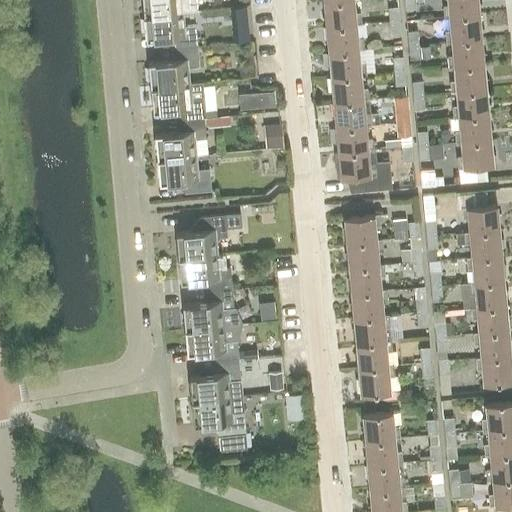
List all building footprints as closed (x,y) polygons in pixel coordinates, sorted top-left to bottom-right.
[(142,0),(144,14),(182,11),(180,0),(142,0)] [(356,12),(354,0),(332,0),(324,1),(327,26),(357,23),(357,24),(362,23),(361,12),(356,12)] [(416,8),(415,0),(405,0),(406,9),(416,8)] [(480,13),(478,0),(447,0),(448,5),(444,5),(445,16),(449,16),(449,15),(480,13)] [(389,7),(390,21),(400,20),(399,6),(389,7)] [(183,26),(182,11),(144,14),(146,39),(171,36),(172,48),(198,45),(196,25),(183,26)] [(482,38),(480,13),(449,15),(449,16),(451,30),(446,30),(447,41),(452,41),(452,40),(482,38)] [(401,34),(400,20),(390,21),(391,35),(401,34)] [(358,37),(357,24),(357,23),(327,26),(329,51),(359,48),(359,49),(364,48),(363,37),(358,37)] [(237,29),(239,42),(251,41),(249,28),(237,29)] [(408,31),(409,45),(419,44),(418,30),(408,31)] [(484,63),(482,38),(452,40),(452,41),(453,55),(448,55),(449,67),(454,66),(454,65),(484,63)] [(421,58),(419,44),(409,45),(410,59),(421,58)] [(429,44),(421,45),(422,56),(430,55),(429,44)] [(200,66),(198,45),(172,48),(173,59),(149,62),(151,86),(189,83),(187,67),(200,66)] [(361,63),(359,49),(359,48),(329,51),(331,76),(362,73),(362,74),(366,73),(365,62),(361,63)] [(393,57),(395,71),(405,70),(403,56),(393,57)] [(487,88),(484,63),(454,65),(454,66),(455,80),(450,80),(452,92),(456,91),(487,88)] [(406,84),(405,70),(395,71),(396,85),(406,84)] [(363,88),(362,74),(362,73),(331,76),(334,101),(364,98),(364,99),(369,98),(368,87),(363,88)] [(413,81),(414,95),(424,94),(423,80),(413,81)] [(214,81),(152,87),(155,110),(177,109),(179,119),(218,115),(214,81)] [(489,113),(487,88),(456,91),(458,105),(453,105),(454,117),(459,116),(489,113)] [(274,109),(273,93),(238,95),(239,112),(274,109)] [(425,108),(424,94),(414,95),(415,109),(425,108)] [(365,113),(364,99),(364,98),(334,101),(336,126),(366,123),(366,124),(371,124),(370,112),(365,113)] [(398,107),(399,121),(409,120),(408,106),(398,107)] [(491,138),(489,113),(459,116),(460,130),(455,131),(456,142),(461,141),(491,138)] [(229,125),(228,115),(211,117),(211,126),(229,125)] [(207,138),(205,117),(178,120),(180,131),(155,133),(157,158),(195,154),(194,139),(207,138)] [(411,134),(409,120),(399,121),(401,135),(411,134)] [(282,123),(264,125),(266,148),(284,146),(282,123)] [(368,138),(366,124),(366,123),(336,126),(338,151),(369,148),(369,149),(373,149),(372,137),(368,138)] [(417,131),(419,145),(429,144),(427,130),(417,131)] [(401,146),(401,138),(385,140),(386,147),(401,146)] [(494,164),(491,138),(461,141),(462,155),(457,156),(459,167),(494,164)] [(430,158),(429,144),(419,145),(420,159),(430,158)] [(402,146),(403,161),(413,160),(412,145),(402,146)] [(376,149),(373,149),(369,149),(369,148),(338,151),(341,177),(347,177),(351,192),(393,188),(390,160),(377,161),(376,149)] [(197,169),(195,154),(157,158),(160,182),(184,180),(185,192),(211,190),(209,168),(197,169)] [(444,184),(443,175),(434,176),(434,169),(421,170),(422,186),(444,184)] [(433,194),(423,195),(425,213),(435,213),(433,194)] [(468,218),(469,231),(469,232),(500,229),(497,203),(462,207),(463,218),(468,218)] [(228,236),(227,227),(242,226),(241,212),(199,216),(201,230),(176,232),(179,256),(216,253),(215,238),(228,236)] [(344,217),(347,243),(377,240),(377,239),(376,225),(381,225),(379,214),(344,217)] [(408,237),(406,219),(393,220),(395,238),(408,237)] [(425,220),(427,234),(437,233),(436,219),(425,220)] [(409,222),(410,237),(420,236),(419,221),(409,222)] [(502,254),(500,229),(469,232),(469,231),(465,232),(466,243),(470,243),(472,256),(472,257),(502,254)] [(438,247),(437,233),(427,234),(428,248),(438,247)] [(382,239),(377,239),(377,240),(347,243),(349,268),(379,265),(379,264),(378,251),(383,250),(382,239)] [(412,259),(412,261),(422,261),(421,247),(411,248),(412,259)] [(401,248),(402,260),(412,259),(411,248),(401,248)] [(218,268),(216,253),(179,256),(181,281),(205,278),(206,290),(232,287),(231,267),(218,268)] [(504,279),(502,254),(472,257),(472,256),(467,257),(468,268),(473,268),(474,282),(504,279)] [(424,274),(422,261),(412,261),(414,275),(424,274)] [(384,264),(379,264),(379,265),(349,268),(351,293),(382,290),(382,289),(380,276),(385,275),(384,264)] [(430,272),(432,286),(442,285),(440,271),(430,272)] [(507,304),(504,279),(474,282),(469,282),(470,293),(475,293),(476,307),(507,304)] [(443,299),(442,285),(432,286),(433,300),(443,299)] [(234,308),(233,295),(232,287),(206,290),(207,301),(183,304),(185,328),(242,323),(234,308)] [(387,289),(382,289),(382,290),(351,293),(354,318),(384,315),(383,301),(388,300),(387,289)] [(416,298),(417,312),(427,311),(426,297),(416,298)] [(509,329),(507,304),(476,307),(472,307),(473,318),(477,318),(479,332),(509,329)] [(428,325),(427,311),(417,312),(418,326),(428,325)] [(389,314),(384,315),(354,318),(356,343),(386,340),(385,326),(390,325),(389,314)] [(435,322),(436,336),(446,335),(445,321),(435,322)] [(239,359),(237,338),(243,323),(242,323),(185,328),(187,352),(212,350),(213,362),(239,359)] [(511,355),(509,329),(479,332),(474,332),(475,344),(480,343),(481,357),(511,355)] [(448,349),(446,335),(436,336),(437,350),(448,349)] [(391,339),(386,340),(356,343),(358,368),(389,365),(387,351),(392,351),(391,339)] [(420,348),(422,362),(432,361),(430,347),(420,348)] [(243,350),(244,359),(258,357),(257,348),(243,350)] [(511,380),(511,359),(511,355),(481,357),(476,357),(477,369),(482,368),(484,383),(511,380)] [(438,359),(440,374),(450,373),(448,358),(438,359)] [(242,395),(239,359),(213,362),(214,373),(190,375),(192,400),(242,395)] [(433,375),(432,361),(422,362),(423,376),(433,375)] [(393,364),(389,365),(358,368),(361,394),(391,391),(390,376),(395,376),(393,364)] [(282,371),(268,373),(270,389),(283,388),(282,371)] [(285,395),(287,412),(305,411),(303,394),(285,395)] [(246,433),(244,410),(242,395),(192,400),(194,424),(218,422),(220,435),(246,433)] [(483,429),(488,429),(511,426),(511,400),(485,403),(487,418),(482,418),(483,429)] [(363,414),(365,439),(395,437),(400,437),(399,425),(394,426),(393,411),(363,414)] [(444,418),(445,432),(455,431),(454,417),(444,418)] [(427,419),(428,434),(438,433),(437,419),(427,419)] [(511,451),(511,426),(488,429),(489,443),(484,443),(485,455),(490,454),(511,451)] [(456,445),(455,431),(445,432),(446,446),(456,445)] [(397,451),(395,437),(365,439),(367,464),(398,462),(403,462),(402,451),(397,451)] [(429,445),(429,446),(418,447),(419,459),(431,458),(431,459),(441,458),(439,444),(429,445)] [(511,476),(511,451),(490,454),(491,468),(487,468),(488,480),(492,479),(511,476)] [(442,472),(441,458),(431,459),(432,473),(442,472)] [(399,476),(398,462),(367,464),(370,490),(400,487),(405,487),(404,476),(399,476)] [(449,469),(450,483),(460,482),(459,468),(449,469)] [(511,502),(511,476),(492,479),(494,493),(489,493),(490,505),(495,504),(511,502)] [(472,493),(471,483),(460,484),(460,482),(450,483),(451,497),(461,496),(461,494),(472,493)] [(406,511),(407,511),(406,501),(402,501),(400,487),(370,490),(371,511),(406,511)] [(434,495),(435,510),(446,509),(444,494),(434,495)]
